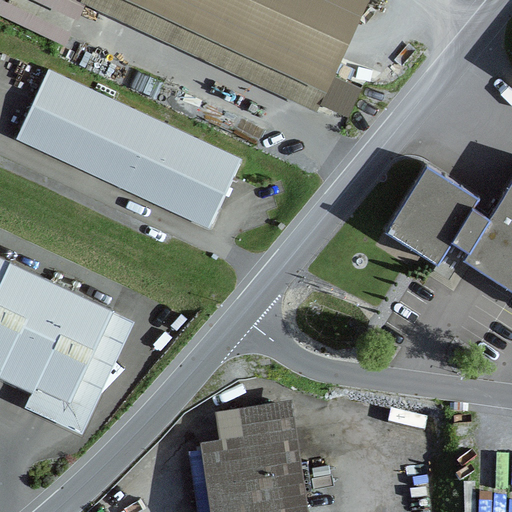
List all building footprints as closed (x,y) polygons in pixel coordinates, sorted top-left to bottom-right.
[(148,0),(323,81),(361,0),(148,0)] [(48,69),(16,137),(209,227),(241,158),(48,69)] [(333,74),(321,102),(348,115),(361,87),(333,74)] [(511,180),(489,216),(471,205),(477,197),(427,165),(386,228),(438,261),(453,236),(469,247),(464,255),(511,285),(511,180)] [(0,256),(0,367),(2,368),(0,373),(0,374),(31,389),(34,383),(70,400),(112,309),(0,256)] [(208,445),(218,511),(301,511),(286,406),(224,415),(228,442),(208,445)]
